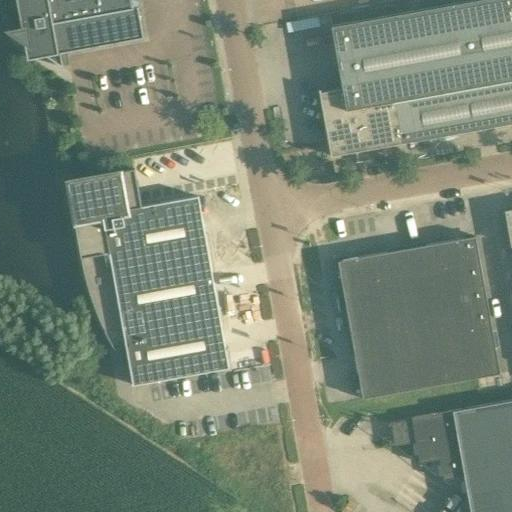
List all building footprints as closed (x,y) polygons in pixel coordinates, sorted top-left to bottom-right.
[(16,0),(21,28),(9,31),(24,41),(27,59),(46,56),(63,68),(60,53),(143,38),(138,7),(132,8),(130,0),(16,0)] [(511,0),(475,0),(331,26),(342,88),(319,92),(331,156),(511,123),(511,0)] [(106,333),(114,348),(125,346),(132,385),(228,368),(198,196),(140,207),(133,170),(68,182),(82,261),(88,283),(94,302),(100,318),(106,333)] [(500,374),(475,236),(337,261),(362,399),(500,374)] [(511,511),(511,399),(411,418),(419,463),(439,459),(443,480),(463,476),(466,496),(454,511),(511,511)]
